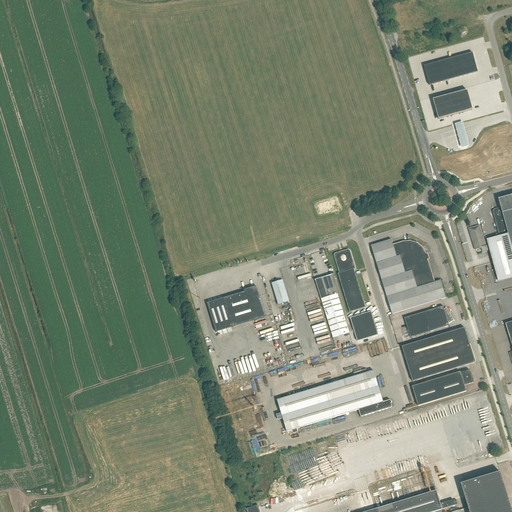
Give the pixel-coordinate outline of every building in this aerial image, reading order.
[(472,53),(424,66),(429,86),(478,72),(472,53)] [(438,99),(433,100),(436,109),(438,119),(473,110),(467,90),(438,98),(438,99)] [(463,122),(455,124),(456,127),(459,140),(461,148),(469,146),(467,138),(463,125),(463,123),(463,122)] [(499,235),(501,236),(508,234),(511,248),(511,195),(498,199),(501,208),(494,209),(492,212),(499,235)] [(488,251),(489,249),(488,247),(487,246),(486,246),(480,227),(478,226),(470,229),(469,230),(474,248),(475,248),(476,250),(478,249),(480,250),(482,250),(482,251),(484,252),(488,251)] [(371,246),(392,314),(446,298),(440,280),(433,283),(424,254),(421,249),(416,245),(410,243),(403,243),(393,246),(393,244),(391,240),(371,246)] [(348,250),(344,251),(335,254),(334,255),(339,273),(338,274),(349,312),(366,307),(354,270),(355,268),(350,251),(348,250)] [(321,299),(333,338),(349,333),(337,294),(332,276),(332,275),(330,275),(330,276),(327,277),(322,278),(328,297),(321,299)] [(278,305),(289,301),(283,280),(272,284),(278,305)] [(245,292),(207,303),(216,332),(265,317),(260,300),(260,299),(259,297),(256,286),(244,290),(245,292)] [(410,338),(430,332),(449,326),(448,324),(454,321),(446,308),(445,308),(446,308),(444,309),(443,306),(405,318),(410,338)] [(350,318),(357,339),(357,342),(378,335),(378,332),(371,312),(350,318)] [(402,347),(412,382),(476,362),(471,345),(470,345),(464,328),(402,347)] [(464,386),(473,383),(469,370),(461,373),(460,372),(412,387),(418,406),(466,392),(464,386)] [(361,417),(392,407),(391,404),(392,402),(390,401),(390,400),(383,402),(374,371),(277,400),(287,432),(292,430),(293,434),(298,432),(297,429),(359,410),(361,417)] [(511,511),(511,510),(500,472),(461,484),(469,511),(511,511)] [(442,510),(442,509),(457,504),(456,500),(440,504),(436,491),(366,511),(442,511),(442,510)]
